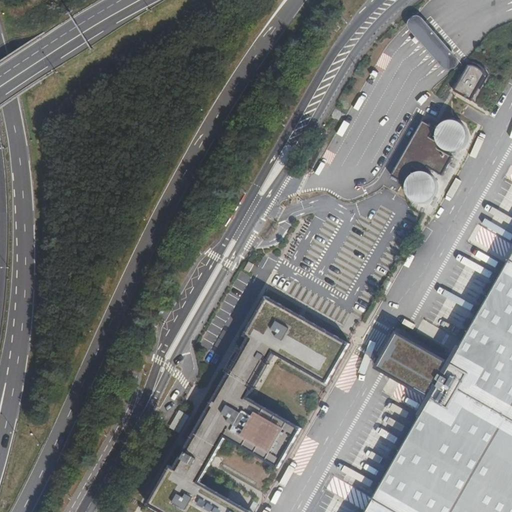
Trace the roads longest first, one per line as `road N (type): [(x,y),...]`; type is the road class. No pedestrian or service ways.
road 1 (tertiary): [(23,511),(206,135),(300,0)]
road 2 (unclassified): [(137,424),(345,64),(403,0)]
road 3 (unclassified): [(379,0),(340,42),(162,350),(137,424)]
road 4 (secondary): [(26,329),(33,242),(20,137),(0,68)]
